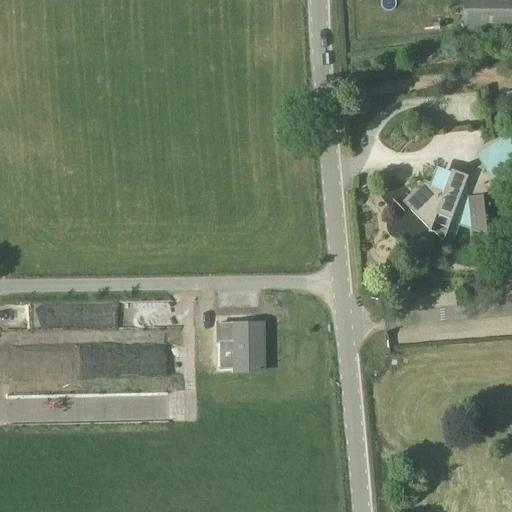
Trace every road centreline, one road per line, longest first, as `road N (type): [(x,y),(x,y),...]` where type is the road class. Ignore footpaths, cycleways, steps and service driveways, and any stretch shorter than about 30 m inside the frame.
road 1 (unclassified): [(362,511),(317,0)]
road 2 (unknown): [(0,278),(338,275)]
road 3 (unknown): [(343,321),(511,314)]
